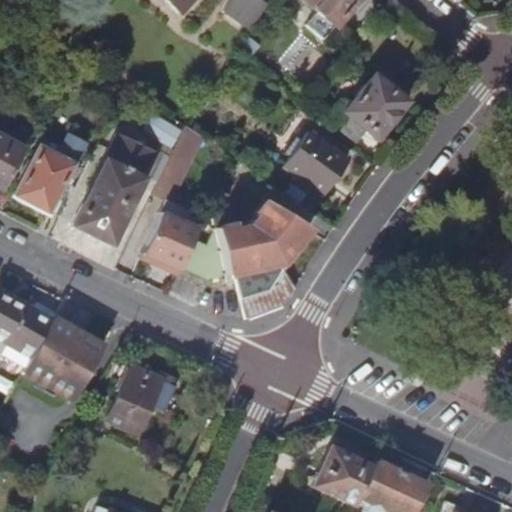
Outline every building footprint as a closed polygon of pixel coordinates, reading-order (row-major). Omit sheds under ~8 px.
[(190,0),(157,0),(175,17),(190,0)] [(241,36),(258,11),(241,0),(226,0),(214,18),(241,36)] [(293,0),(328,28),(351,0),(293,0)] [(370,135),(400,101),(368,73),(338,108),(370,135)] [(181,131),(152,114),(141,132),(171,149),(181,131)] [(0,186),(2,188),(24,147),(11,139),(14,133),(0,125),(0,186)] [(156,183),(150,195),(171,204),(203,138),(186,126),(169,158),(156,183)] [(154,150),(116,131),(72,218),(111,238),(142,176),(154,150)] [(323,192),(348,159),(310,131),(285,164),(323,192)] [(58,215),(72,186),(62,181),(72,162),(38,144),(12,194),(46,212),(48,210),(58,215)] [(169,158),(154,150),(142,176),(156,183),(169,158)] [(247,193),(259,201),(304,234),(317,217),(258,177),(247,193)] [(280,266),(283,270),(302,247),(310,238),(304,234),(259,201),(250,213),(254,217),(249,222),(239,225),(237,220),(214,225),(215,229),(225,276),(232,275),(280,266)] [(191,238),(195,228),(159,212),(140,253),(177,270),(178,267),(191,238)] [(474,254),(489,256),(493,221),(479,219),(474,254)] [(205,244),(191,238),(178,267),(208,281),(225,276),(215,229),(212,229),(205,244)] [(280,266),(232,275),(244,319),(281,305),(294,289),(283,270),(280,266)] [(0,335),(6,339),(27,304),(0,288),(0,335)] [(27,304),(6,339),(27,350),(46,315),(27,304)] [(46,315),(27,350),(17,369),(62,396),(71,379),(74,381),(96,342),(46,315)] [(161,412),(173,386),(132,366),(106,419),(135,434),(148,406),(161,412)] [(350,508),(353,501),(369,462),(324,444),(305,486),(350,508)] [(370,460),(369,462),(353,501),(362,504),(358,511),(375,511),(376,511),(377,511),(407,511),(421,484),(370,460)] [(466,511),(442,501),(436,511),(466,511)]
